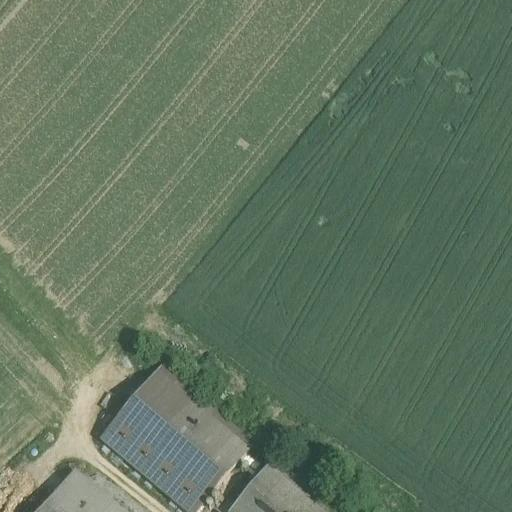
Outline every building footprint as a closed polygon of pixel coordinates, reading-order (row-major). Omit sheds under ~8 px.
[(255,448),(162,369),(125,413),(218,492),(255,448)] [(200,511),(218,492),(125,413),(100,442),(182,511),(200,511)] [(326,511),(272,466),(233,511),(326,511)] [(119,511),(75,474),(51,503),(61,511),(119,511)] [(61,511),(51,503),(42,511),(61,511)]
